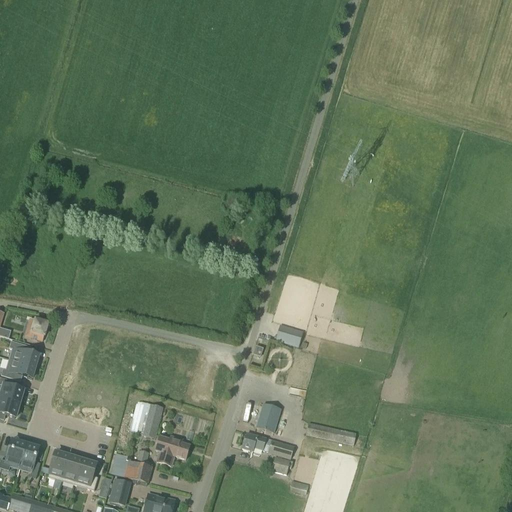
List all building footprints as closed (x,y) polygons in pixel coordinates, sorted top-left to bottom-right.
[(0,337),(8,340),(11,333),(0,329),(0,328),(4,315),(0,313),(0,337)] [(47,326),(48,326),(48,325),(47,325),(35,322),(30,321),(25,338),(42,343),(44,338),(47,326)] [(299,348),(303,334),(280,327),(276,342),(299,348)] [(9,361),(35,369),(36,363),(38,364),(40,359),(38,358),(38,357),(32,355),(34,350),(11,343),(9,350),(12,351),(9,361)] [(97,343),(91,361),(98,363),(99,363),(104,346),(97,343)] [(104,346),(99,363),(106,365),(111,348),(104,346)] [(111,348),(106,366),(113,368),(118,350),(111,348)] [(262,350),(256,348),(253,356),(260,358),(262,350)] [(118,350),(113,368),(122,370),(126,352),(118,350)] [(151,352),(149,362),(170,368),(172,359),(172,358),(151,352)] [(32,379),(35,369),(9,361),(6,372),(3,371),(1,378),(20,383),(22,377),(32,379)] [(149,362),(146,372),(168,378),(170,368),(149,362)] [(146,373),(144,382),(165,388),(168,378),(146,373)] [(88,378),(87,385),(104,390),(106,383),(88,378)] [(0,400),(19,406),(23,393),(15,391),(17,385),(0,379),(0,400)] [(144,383),(142,393),(163,398),(166,388),(144,383)] [(86,385),(84,392),(102,397),(104,390),(86,385)] [(298,400),(300,390),(292,389),(291,393),(286,392),(285,398),(298,400)] [(84,392),(82,399),(100,404),(102,397),(84,392)] [(82,399),(80,406),(98,411),(100,404),(82,399)] [(15,419),(19,406),(0,400),(0,416),(0,415),(15,419)] [(76,416),(76,409),(70,409),(71,406),(60,405),(59,414),(76,416)] [(154,440),(163,409),(151,406),(143,437),(154,440)] [(274,435),(281,411),(263,406),(256,430),(274,435)] [(233,422),(239,424),(243,411),(237,409),(233,422)] [(174,434),(176,426),(167,423),(165,432),(174,434)] [(353,448),(356,435),(308,425),(306,438),(353,448)] [(187,439),(191,431),(182,428),(179,436),(187,439)] [(290,461),(294,449),(247,435),(242,451),(253,454),(254,450),(268,454),(268,455),(290,461)] [(182,442),(170,438),(169,442),(159,439),(155,453),(159,454),(156,464),(171,468),(174,458),(185,462),(190,448),(181,445),(182,442)] [(10,470),(18,472),(25,447),(12,442),(5,464),(1,462),(0,463),(0,470),(9,473),(10,470)] [(25,447),(18,472),(31,476),(31,478),(36,480),(40,468),(34,467),(39,451),(25,447)] [(146,467),(149,454),(139,452),(137,465),(128,463),(124,479),(148,485),(152,469),(146,467)] [(48,480),(61,484),(68,460),(55,456),(48,480)] [(122,479),(127,459),(115,456),(110,476),(122,479)] [(286,477),(290,463),(275,459),(271,473),(286,477)] [(83,464),(68,460),(61,484),(75,488),(83,464)] [(96,468),(83,464),(75,488),(89,492),(94,493),(97,480),(93,479),(96,468)] [(109,491),(111,483),(104,480),(102,489),(109,491)] [(115,481),(109,504),(122,508),(128,484),(115,481)] [(306,497),(308,487),(292,483),(290,493),(306,497)] [(171,511),(174,502),(149,496),(144,511),(171,511)] [(11,498),(8,510),(15,511),(29,511),(32,504),(11,498)]
